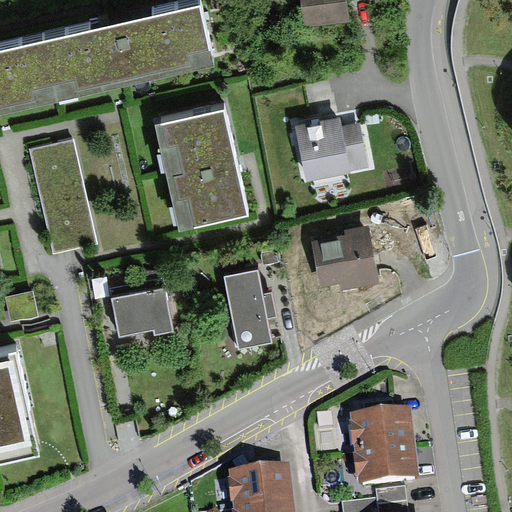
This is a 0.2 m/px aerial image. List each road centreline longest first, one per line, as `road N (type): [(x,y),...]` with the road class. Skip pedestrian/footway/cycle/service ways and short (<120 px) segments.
road 1 (residential): [(66,511),(420,325)]
road 2 (unclassified): [(417,0),(432,118),(472,277),(468,298)]
road 3 (residential): [(420,325),(434,375),(449,511)]
